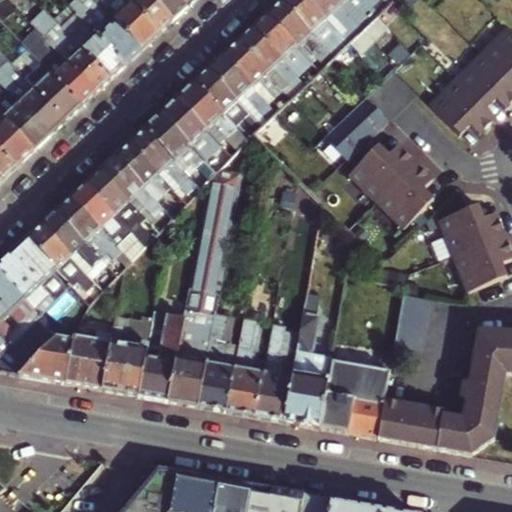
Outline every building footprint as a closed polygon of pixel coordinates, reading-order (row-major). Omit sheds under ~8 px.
[(127,67),(143,52),(96,2),(94,0),(75,0),(76,1),(88,14),(82,20),(127,67)] [(143,52),(160,36),(125,0),(94,0),(96,2),(143,52)] [(125,0),(160,36),(174,23),(152,0),(125,0)] [(152,0),(174,23),(189,9),(180,0),(152,0)] [(180,0),(189,9),(198,0),(180,0)] [(350,46),(342,37),(307,0),(285,0),(282,3),(312,34),(320,43),(335,59),(350,46)] [(350,46),(363,32),(333,0),(307,0),(342,37),(350,46)] [(333,0),(363,32),(378,18),(360,0),(333,0)] [(360,0),(378,18),(392,4),(388,0),(360,0)] [(82,20),(88,14),(76,1),(70,7),(71,8),(82,20)] [(320,43),(312,34),(282,3),(267,17),(296,48),(312,65),(320,74),(326,68),(335,59),(320,43)] [(112,81),(127,67),(82,20),(71,8),(57,22),(112,81)] [(312,65),(296,48),(267,17),(253,31),(298,78),(312,65)] [(97,95),(112,81),(57,22),(54,19),(49,23),(55,31),(46,40),(97,95)] [(496,102),(505,110),(511,103),(511,33),(508,29),(430,109),(454,133),(461,138),(470,128),(480,137),(496,121),(487,112),(496,102)] [(288,88),(298,78),(253,31),(238,45),(267,76),(272,71),(288,88)] [(83,109),(97,95),(46,40),(31,54),(83,109)] [(283,93),(267,76),(238,45),(223,58),(252,89),(258,85),(273,102),(283,93)] [(67,124),(83,109),(31,54),(27,50),(11,64),(26,80),(67,124)] [(268,107),(252,89),(223,58),(209,72),(238,103),(254,120),(257,124),(262,129),(277,115),(272,110),(268,107)] [(18,87),(26,80),(11,64),(4,72),(18,87)] [(283,93),(288,88),(272,71),(267,76),(283,93)] [(51,138),(67,124),(26,80),(18,87),(4,72),(0,75),(0,83),(10,94),(51,138)] [(257,124),(254,120),(238,103),(209,72),(194,86),(248,144),(254,137),(262,129),(257,124)] [(286,97),(291,102),(306,87),(302,82),(286,97)] [(0,98),(3,101),(10,94),(0,83),(0,98)] [(268,107),(273,102),(258,85),(252,89),(268,107)] [(239,153),(248,144),(194,86),(178,101),(216,142),(223,136),(239,153)] [(0,115),(35,153),(51,138),(10,94),(3,101),(0,98),(0,115)] [(272,110),(277,115),(291,102),(286,97),(272,110)] [(347,164),(388,124),(365,100),(355,110),(341,124),(326,138),(324,140),(347,164)] [(219,146),(216,142),(178,101),(161,116),(197,155),(204,148),(210,155),(219,146)] [(0,152),(17,171),(35,153),(0,115),(0,152)] [(203,161),(197,155),(161,116),(145,132),(175,164),(182,158),(193,170),(203,161)] [(189,188),(193,184),(175,164),(145,132),(130,145),(175,193),(182,201),(187,206),(196,196),(189,188)] [(160,207),(175,193),(130,145),(115,159),(160,207)] [(423,191),(432,182),(398,148),(389,157),(379,148),(372,154),(349,178),(404,232),(428,208),(434,202),(423,191)] [(0,186),(17,171),(0,152),(0,186)] [(151,216),(160,207),(115,159),(101,173),(130,204),(135,199),(145,210),(151,216)] [(169,403),(198,408),(216,314),(219,299),(235,210),(242,172),(223,169),(217,176),(209,183),(189,293),(183,325),(169,403)] [(159,236),(140,215),(130,204),(101,173),(87,186),(146,250),(159,236)] [(132,265),(146,250),(87,186),(72,200),(122,254),(132,265)] [(140,215),(145,210),(135,199),(130,204),(140,215)] [(107,267),(122,254),(72,200),(57,214),(102,262),(107,267)] [(167,214),(173,221),(187,206),(182,201),(167,214)] [(503,265),(511,261),(511,251),(497,215),(486,220),(480,206),(471,210),(440,222),(470,294),(501,282),(509,278),(503,265)] [(87,276),(102,262),(57,214),(43,227),(87,276)] [(92,281),(87,276),(43,227),(28,241),(71,288),(73,291),(79,285),(87,294),(96,286),(92,281)] [(56,303),(71,288),(28,241),(13,256),(56,303)] [(41,318),(56,303),(13,256),(0,267),(0,273),(26,302),(33,310),(38,320),(41,318)] [(87,276),(92,281),(107,267),(102,262),(87,276)] [(33,310),(26,302),(0,273),(0,305),(10,316),(18,325),(19,326),(25,333),(38,320),(33,310)] [(394,356),(424,361),(433,302),(403,298),(394,356)] [(4,321),(10,316),(0,305),(0,334),(6,341),(11,347),(25,333),(19,326),(13,331),(4,321)] [(296,426),(320,431),(332,364),(332,362),(309,357),(314,354),(320,319),(315,318),(317,308),(306,306),(294,380),(286,423),(297,425),(296,426)] [(198,408),(228,413),(241,344),(224,341),(229,317),(216,314),(198,408)] [(102,392),(138,398),(147,350),(148,348),(141,347),(140,352),(123,349),(128,321),(115,319),(110,346),(102,392)] [(228,413),(256,418),(265,374),(252,372),(255,356),(252,351),(258,322),(246,319),(241,344),(228,413)] [(0,374),(19,378),(57,340),(38,320),(25,333),(11,347),(3,355),(0,357),(0,374)] [(147,350),(159,352),(165,323),(153,320),(148,348),(147,350)] [(138,398),(169,403),(183,325),(165,321),(165,323),(159,352),(147,350),(138,398)] [(256,418),(286,423),(294,380),(281,377),(284,361),(281,356),(286,326),(274,324),(265,374),(256,418)] [(511,334),(472,334),(470,349),(476,350),(470,385),(465,384),(462,401),(467,402),(464,421),(445,418),(446,414),(386,404),(380,441),(473,458),(496,442),(507,377),(511,376),(511,334)] [(19,378),(66,386),(74,344),(57,340),(19,378)] [(66,386),(102,392),(110,346),(75,340),(74,344),(66,386)] [(391,374),(332,364),(320,431),(380,441),(386,404),(391,374)] [(302,511),(305,500),(242,489),(161,474),(128,511),(302,511)] [(302,511),(331,511),(333,505),(305,500),(302,511)]
